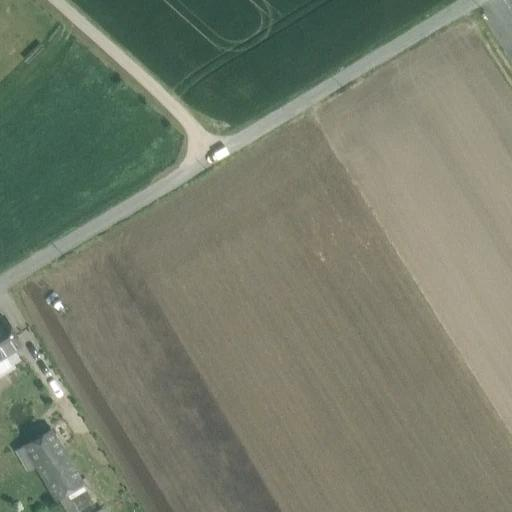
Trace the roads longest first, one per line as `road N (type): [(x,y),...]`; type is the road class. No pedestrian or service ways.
road 1 (unclassified): [(473,0),(211,159)]
road 2 (unclassified): [(211,159),(0,287)]
road 3 (unclassified): [(53,0),(189,126),(211,159)]
